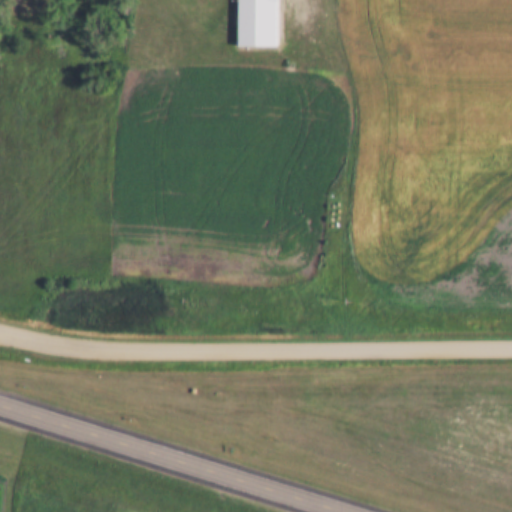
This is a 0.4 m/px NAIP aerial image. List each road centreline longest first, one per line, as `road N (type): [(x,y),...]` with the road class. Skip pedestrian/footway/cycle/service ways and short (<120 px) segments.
road 1 (residential): [(511,350),(113,350),(0,329)]
road 2 (primary): [(0,399),(360,511)]
